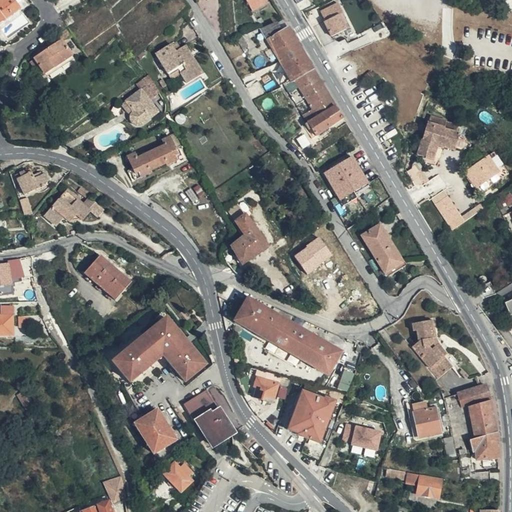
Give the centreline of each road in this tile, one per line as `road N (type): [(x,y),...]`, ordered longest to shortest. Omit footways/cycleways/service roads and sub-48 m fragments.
road 1 (residential): [(394,305),(298,156),(265,130),(188,0)]
road 2 (tertiary): [(459,291),(286,0)]
road 3 (residential): [(35,251),(43,301),(121,457),(133,511)]
road 4 (tertiary): [(203,276),(170,229),(83,167),(39,153),(0,153)]
road 5 (tertiary): [(319,497),(234,394),(205,283)]
road 6 (residential): [(394,305),(382,322),(344,330),(203,276)]
road 7 (residential): [(205,283),(111,237),(35,251)]
road 8 (tertiary): [(511,467),(503,380),(466,302)]
